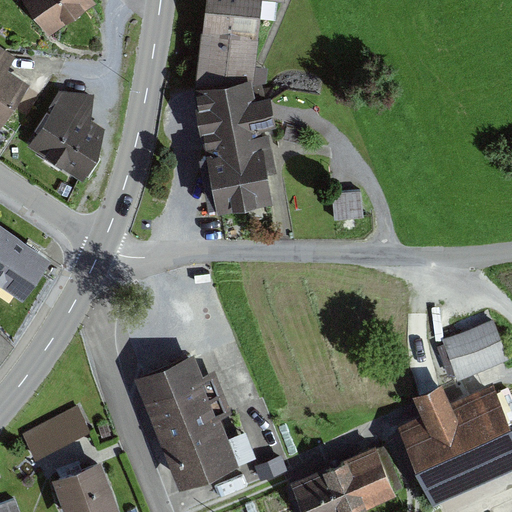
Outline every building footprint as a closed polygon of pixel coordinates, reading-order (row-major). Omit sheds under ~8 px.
[(96,2),(94,0),(29,0),(52,32),(96,2)] [(255,72),(263,0),(206,0),(198,77),(255,72)] [(0,126),(32,77),(9,62),(17,49),(0,37),(0,126)] [(255,72),(198,77),(219,207),(278,199),(255,72)] [(26,143),(83,176),(115,121),(59,88),(26,143)] [(362,190),(333,192),(335,219),(364,217),(362,190)] [(50,255),(0,221),(0,278),(23,294),(50,255)] [(493,319),(445,339),(458,372),(506,352),(493,319)] [(196,347),(136,369),(178,486),(238,464),(196,347)] [(408,432),(435,496),(511,463),(511,415),(503,394),(456,414),(442,380),(417,390),(431,422),(408,432)] [(81,404),(25,432),(38,459),(95,432),(81,404)] [(289,479),(303,511),(341,511),(397,489),(378,443),(289,479)] [(106,511),(123,506),(105,453),(51,471),(65,511),(106,511)] [(24,511),(18,494),(0,500),(4,511),(24,511)]
